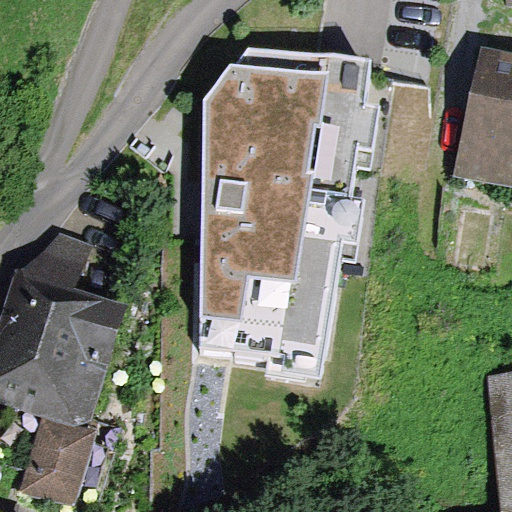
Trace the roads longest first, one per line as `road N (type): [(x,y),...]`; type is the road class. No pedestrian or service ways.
road 1 (residential): [(211,0),(192,15),(116,133),(21,241)]
road 2 (residential): [(21,241),(118,0)]
